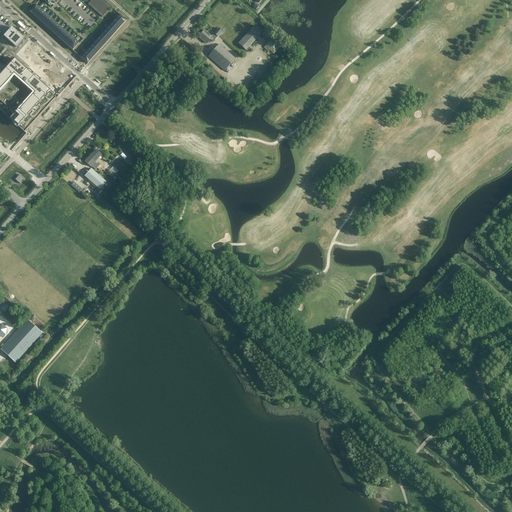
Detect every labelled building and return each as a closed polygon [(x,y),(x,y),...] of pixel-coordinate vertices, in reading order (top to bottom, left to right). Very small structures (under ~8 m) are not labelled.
[(111,7),(103,0),(91,0),(90,1),(88,4),(102,17),(111,7)] [(33,15),(39,8),(35,5),(29,12),(33,15)] [(36,18),(43,11),(39,8),(33,15),(36,18)] [(40,21),(46,14),(43,11),(36,18),(40,21)] [(44,24),(50,17),(46,14),(40,21),(44,24)] [(126,21),(119,14),(116,18),(123,24),(126,21)] [(47,28),(53,21),(50,17),(44,24),(47,28)] [(123,24),(116,18),(113,22),(120,28),(123,24)] [(51,31),(57,24),(53,21),(47,28),(51,31)] [(120,28),(113,22),(109,25),(116,31),(120,28)] [(54,34),(61,27),(57,24),(51,31),(54,34)] [(116,31),(109,25),(106,29),(113,35),(116,31)] [(246,51),(262,33),(255,26),(238,44),(246,51)] [(58,37),(64,30),(61,27),(54,34),(58,37)] [(14,29),(5,38),(6,38),(14,46),(22,37),(14,29)] [(113,35),(106,29),(103,32),(110,39),(113,35)] [(206,44),(210,39),(213,42),(222,32),(218,29),(211,36),(204,30),(198,37),(206,44)] [(61,41),(68,34),(64,30),(58,37),(61,41)] [(110,39),(103,32),(100,36),(107,42),(110,39)] [(65,44),(71,37),(68,34),(61,41),(65,44)] [(107,42),(100,36),(96,39),(103,46),(107,42)] [(69,47),(75,40),(71,37),(65,44),(69,47)] [(274,53),(281,45),(273,38),(266,46),(274,53)] [(103,46),(96,39),(93,43),(100,49),(103,46)] [(72,50),(79,43),(75,40),(69,47),(72,50)] [(100,49),(93,43),(90,47),(97,53),(100,49)] [(225,71),(235,59),(219,44),(208,56),(216,63),(225,71)] [(97,53),(90,47),(87,50),(94,57),(97,53)] [(94,57),(87,50),(83,54),(90,60),(94,57)] [(90,60),(83,54),(80,57),(87,64),(90,60)] [(3,72),(0,75),(0,100),(13,112),(14,113),(13,115),(10,118),(18,126),(49,91),(31,75),(27,71),(14,59),(6,68),(3,72)] [(218,81),(222,77),(213,69),(209,73),(218,81)] [(96,150),(89,157),(99,166),(101,168),(103,166),(104,164),(98,158),(99,158),(101,155),(100,154),(96,150)] [(85,161),(85,162),(90,166),(90,167),(91,166),(95,170),(97,168),(99,170),(101,168),(99,166),(89,157),(88,158),(87,157),(86,158),(85,159),(85,160),(85,161)] [(108,171),(107,173),(111,178),(115,175),(114,174),(116,172),(112,168),(108,171)] [(106,182),(91,169),(85,176),(100,190),(106,182)] [(15,180),(20,184),(25,179),(20,175),(15,180)] [(80,193),(83,190),(74,181),(71,185),(80,193)] [(15,363),(40,336),(42,333),(27,320),(0,350),(15,363)]
